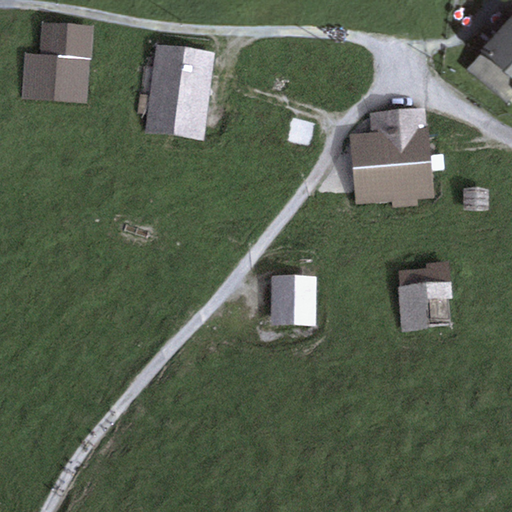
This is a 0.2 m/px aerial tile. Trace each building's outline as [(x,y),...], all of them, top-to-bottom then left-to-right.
[(511,13),(466,68),(511,106),(511,13)] [(21,52),(18,98),(85,104),(92,26),(40,22),(37,53),(21,52)] [(143,114),(141,134),(205,141),(214,51),(153,45),(147,95),(138,94),(135,113),(143,114)] [(348,135),(353,204),(432,199),(425,109),(366,114),(367,134),(348,135)] [(295,115),(289,137),(313,143),(318,121),(295,115)] [(460,189),(459,211),(487,211),(487,189),(460,189)] [(268,275),(268,326),(313,327),(314,275),(268,275)] [(397,285),(399,333),(454,329),(451,282),(397,285)]
